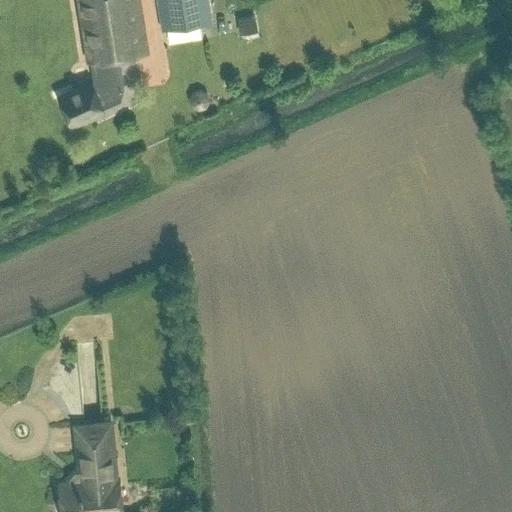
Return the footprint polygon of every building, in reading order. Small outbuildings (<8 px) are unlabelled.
[(95,81),(61,96),(71,120),(76,118),(77,121),(90,115),(89,112),(102,106),(102,105),(122,96),(126,83),(121,55),(148,51),(139,0),(79,0),(88,60),(91,59),(95,81)] [(167,28),(169,41),(201,36),(199,23),(212,21),(208,0),(154,0),(159,30),(167,28)] [(258,30),(255,14),(236,18),(240,34),(258,30)] [(189,91),(189,104),(198,108),(207,106),(211,99),(208,90),(200,87),(189,91)] [(99,338),(84,339),(86,375),(101,374),(99,338)] [(113,457),(110,421),(77,424),(81,470),(80,471),(76,471),(72,476),(72,481),(72,482),(60,483),(61,488),(58,491),(59,501),(62,504),(63,511),(122,511),(119,477),(115,477),(115,470),(117,467),(116,459),(113,457)]
